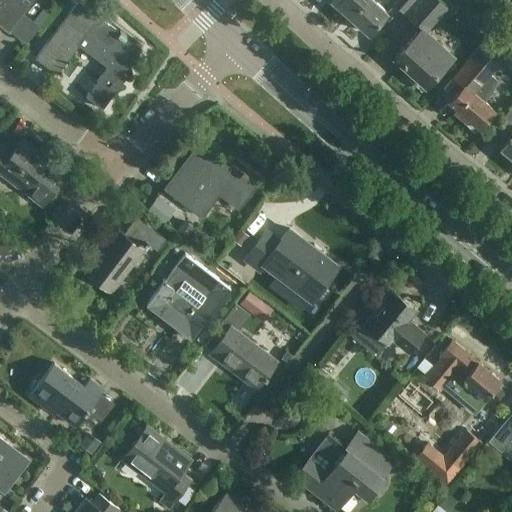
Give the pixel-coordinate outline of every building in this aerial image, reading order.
[(0,0),(0,24),(8,31),(31,0),(0,0)] [(331,0),(348,16),(362,0),(331,0)] [(362,0),(348,16),(367,33),(386,12),(375,2),(376,0),(362,0)] [(419,28),(393,57),(411,73),(404,81),(417,93),(424,85),(453,53),(428,30),(447,7),(439,0),(413,0),(402,12),(404,13),(419,28)] [(397,0),(394,4),(402,12),(413,0),(397,0)] [(491,0),(489,3),(489,4),(498,11),(507,0),(491,0)] [(511,0),(510,0),(500,13),(511,21),(511,0)] [(100,23),(75,4),(35,57),(57,73),(78,45),(107,67),(85,95),(102,108),(126,76),(122,73),(141,49),(102,20),(100,23)] [(494,10),(488,18),(498,26),(504,18),(494,10)] [(32,21),(19,37),(21,39),(26,42),(39,26),(33,22),(32,21)] [(478,126),(494,108),(485,101),(497,80),(492,75),(499,66),(477,47),(452,77),(462,86),(449,101),(455,107),(453,110),(464,119),(466,117),(478,126)] [(511,132),(499,148),(511,159),(511,132)] [(66,173),(21,139),(12,151),(2,144),(0,146),(0,172),(41,204),(66,173)] [(227,169),(196,145),(164,187),(202,216),(219,193),(238,208),(256,183),(232,165),(227,169)] [(165,238),(136,216),(124,233),(117,228),(105,245),(104,244),(97,252),(99,253),(84,272),(110,292),(144,248),(143,248),(147,243),(156,250),(165,238)] [(183,219),(176,229),(187,237),(194,227),(183,219)] [(239,228),(231,238),(240,245),(248,234),(239,228)] [(338,265),(289,228),(280,241),(267,231),(245,259),(260,270),(264,264),(311,300),(338,265)] [(0,259),(10,247),(0,239),(0,259)] [(184,253),(146,304),(175,326),(185,313),(193,303),(176,289),(183,279),(204,295),(189,315),(201,324),(229,287),(184,253)] [(402,297),(392,289),(365,322),(389,341),(392,337),(409,351),(424,332),(411,322),(409,325),(405,321),(416,308),(414,307),(415,301),(407,295),(402,297)] [(229,310),(203,344),(212,350),(211,352),(256,387),(263,378),(265,379),(268,376),(266,374),(277,359),(238,330),(244,322),(229,310)] [(501,380),(477,360),(452,338),(438,355),(439,357),(423,376),(440,390),(456,371),(464,377),(461,380),(484,400),(501,380)] [(285,350),(280,357),(287,363),(293,355),(285,350)] [(83,385),(53,362),(38,382),(33,380),(30,389),(32,390),(28,395),(47,409),(49,406),(75,425),(103,389),(89,378),(83,385)] [(329,389),(336,379),(321,367),(313,376),(329,389)] [(511,409),(488,440),(500,450),(511,435),(511,409)] [(380,414),(372,426),(384,435),(392,423),(380,414)] [(169,508),(191,479),(181,472),(191,459),(147,425),(123,456),(167,489),(159,500),(169,508)] [(458,471),(482,445),(466,430),(442,456),(458,471)] [(87,431),(78,443),(90,452),(99,440),(87,431)] [(310,457),(295,476),(321,497),(336,508),(345,497),(353,486),(367,497),(384,475),(383,475),(345,445),(329,432),(310,457)] [(0,489),(4,492),(29,459),(0,437),(0,489)] [(426,441),(413,457),(446,485),(458,471),(442,456),(426,441)] [(238,511),(246,502),(228,488),(209,511),(238,511)] [(73,511),(116,511),(119,509),(103,497),(98,493),(95,497),(91,502),(85,497),(73,511)] [(447,493),(436,506),(444,511),(448,511),(457,502),(447,493)]
